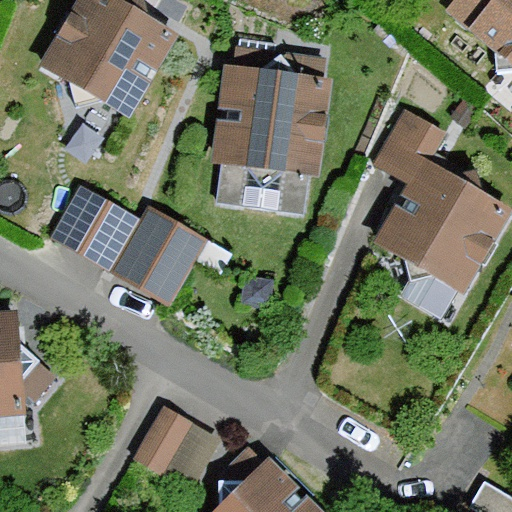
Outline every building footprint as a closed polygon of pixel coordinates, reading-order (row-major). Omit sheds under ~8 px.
[(120,6),(109,0),(83,0),(41,73),(72,91),(78,111),(106,110),(131,124),(180,42),(153,26),(144,5),(120,6)] [(511,0),(466,0),(450,19),(496,58),(498,92),(511,88),(511,0)] [(313,184),(318,184),(328,85),(296,82),(280,65),(262,78),(226,74),(217,170),(221,171),(217,212),(310,220),(313,184)] [(404,118),(376,172),(400,185),(420,146),(437,155),(445,139),(404,118)] [(425,166),(377,250),(408,268),(413,288),(436,284),(465,301),(511,218),(511,217),(482,200),(476,179),(455,183),(425,166)] [(106,207),(78,259),(109,276),(138,224),(106,207)] [(152,213),(143,227),(197,258),(205,244),(152,213)] [(21,325),(0,325),(0,425),(26,425),(25,384),(37,370),(22,358),(21,325)] [(134,467),(163,483),(193,430),(164,414),(134,467)] [(314,511),(264,460),(238,486),(220,488),(220,507),(214,511),(314,511)] [(511,511),(511,506),(483,489),(469,511),(511,511)]
